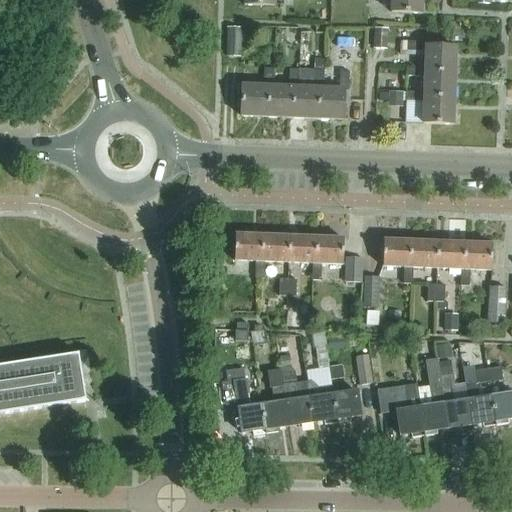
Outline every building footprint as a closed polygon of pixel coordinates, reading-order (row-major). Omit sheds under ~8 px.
[(335,0),(335,13),(367,14),(367,0),(335,0)] [(390,0),(390,13),(420,14),(420,0),(390,0)] [(228,58),(240,58),(240,29),(229,29),(228,58)] [(373,49),(386,50),(387,30),(374,30),(373,49)] [(406,56),(406,53),(425,53),(424,68),(424,73),(454,74),(456,49),(426,48),(426,43),(400,42),(400,56),(406,56)] [(424,73),(424,68),(405,68),(405,78),(423,78),(423,93),(423,99),(454,100),(454,74),(424,73)] [(243,117),(269,117),(269,88),(274,88),(274,70),(265,70),(264,86),(244,86),(243,117)] [(269,88),(269,117),(295,118),(295,89),(298,89),(298,71),(289,71),(289,88),(274,88),(269,88)] [(295,89),(295,118),(320,118),(321,90),(323,90),(323,72),(315,72),(314,89),(298,89),(295,89)] [(321,90),(320,118),(344,119),(344,92),(346,92),(348,92),(348,73),(340,73),(340,90),(323,90),(321,90)] [(423,99),(423,93),(404,93),(404,94),(404,102),(405,102),(422,103),(422,125),(453,126),(454,100),(423,99)] [(263,281),(263,265),(261,265),(262,238),(235,237),(234,264),(255,264),(254,280),(263,281)] [(261,265),(263,265),(288,266),(289,239),(262,238),(261,265)] [(289,239),(288,266),(313,267),(315,267),(316,240),(289,239)] [(315,267),(313,267),(312,283),(321,283),(322,267),(342,268),(343,241),(316,240),(315,267)] [(412,286),(413,270),(410,270),(411,244),(384,242),(383,268),(403,269),(403,286),(412,286)] [(410,270),(413,270),(437,271),(438,245),(411,244),(410,270)] [(438,245),(437,271),(461,272),(464,272),(465,246),(438,245)] [(464,272),(461,272),(460,288),(469,289),(469,272),(491,273),(492,247),(465,246),(464,272)] [(344,283),(361,284),(362,259),(345,259),(344,283)] [(363,309),(378,309),(379,278),(364,278),(363,309)] [(287,298),(288,281),(279,281),(279,297),(287,298)] [(288,281),(287,298),(295,298),(296,281),(288,281)] [(435,303),(436,287),(428,286),(427,303),(435,303)] [(436,287),(435,303),(444,304),(444,287),(436,287)] [(487,325),(503,326),(506,289),(489,288),(487,325)] [(236,325),(236,343),(247,344),(248,325),(236,325)] [(0,416),(14,414),(85,404),(84,402),(81,402),(79,393),(84,392),(82,383),(78,384),(74,359),(77,358),(77,356),(78,356),(86,355),(86,353),(0,366),(0,416)] [(355,359),(359,387),(372,385),(368,357),(355,359)] [(419,410),(424,438),(436,436),(436,432),(447,431),(437,361),(425,363),(432,408),(420,410),(419,410)] [(467,403),(453,405),(450,389),(453,388),(450,362),(438,364),(437,361),(447,431),(471,427),(467,403)] [(328,369),(329,377),(330,382),(344,380),(342,367),(328,369)] [(487,370),(489,384),(502,382),(500,368),(487,370)] [(225,373),(227,385),(221,386),(225,408),(236,406),(240,435),(253,434),(254,437),(265,435),(261,409),(249,411),(246,397),(248,397),(245,382),(243,370),(225,373)] [(288,429),(313,425),(307,383),(296,385),(295,374),(292,370),(280,372),(288,429)] [(476,386),(489,384),(487,370),(474,372),(476,386)] [(272,390),(275,407),(261,409),(265,435),(278,434),(278,430),(288,429),(280,372),(267,374),(269,390),(272,390)] [(311,383),(307,383),(313,425),(324,424),(325,427),(336,425),(332,398),(331,388),(319,389),(311,383)] [(491,399),(479,401),(477,386),(475,386),(475,384),(465,386),(467,403),(471,427),(482,425),(483,430),(495,428),(491,399)] [(412,440),(424,438),(419,410),(420,410),(416,386),(376,392),(380,416),(395,413),(399,438),(411,436),(412,440)] [(332,398),(336,425),(350,423),(350,419),(360,418),(357,394),(332,398)] [(511,395),(491,399),(495,428),(507,425),(508,422),(511,421),(511,395)]
